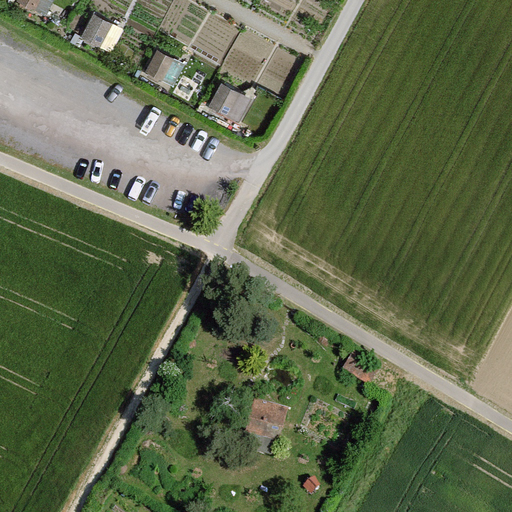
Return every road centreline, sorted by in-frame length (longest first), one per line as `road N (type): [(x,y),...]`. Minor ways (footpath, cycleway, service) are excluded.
road 1 (track): [(76,511),(219,250)]
road 2 (unclassified): [(355,0),(219,250)]
